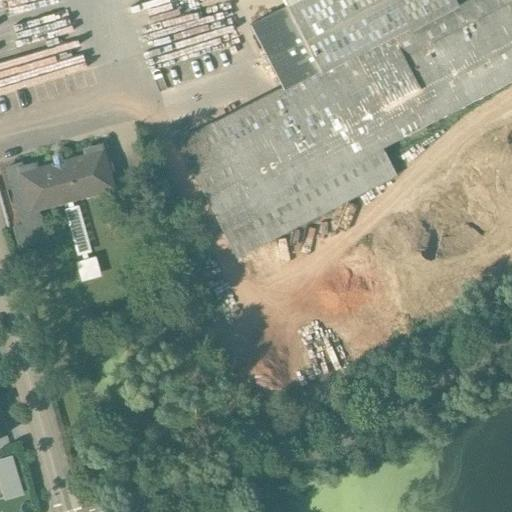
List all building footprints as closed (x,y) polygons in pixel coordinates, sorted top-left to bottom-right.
[(511,0),(282,0),(286,6),(287,6),(320,70),(282,89),(282,88),(190,136),(235,223),(511,79),(511,0)] [(286,6),(249,25),(282,88),(282,89),(320,70),(287,6),(286,6)] [(85,155),(34,170),(32,165),(19,168),(17,169),(29,210),(34,209),(109,187),(97,145),(83,149),(85,155)] [(29,210),(17,169),(19,168),(18,164),(4,168),(21,225),(13,227),(19,246),(43,238),(37,216),(36,216),(34,209),(29,210)] [(79,204),(65,207),(80,259),(93,255),(79,204)] [(97,256),(78,259),(81,279),(100,276),(97,256)] [(0,457),(0,484),(3,498),(24,494),(15,454),(0,457)]
